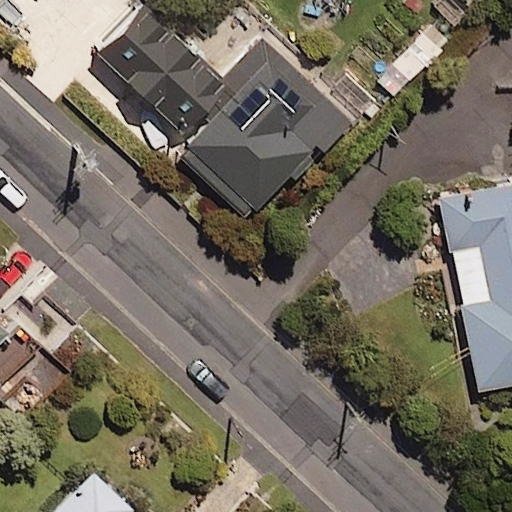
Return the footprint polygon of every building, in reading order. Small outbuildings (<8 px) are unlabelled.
[(409,21),(381,52),(408,77),(436,46),(409,21)] [(223,92),(171,148),(240,212),(282,167),(288,173),(344,113),(252,29),(207,77),(223,92)] [(181,101),(121,46),(81,90),(141,145),(181,101)] [(341,64),(324,81),(357,114),(374,96),(341,64)] [(511,168),(426,185),(465,385),(511,375),(511,168)] [(110,511),(124,499),(88,464),(40,511),(110,511)]
